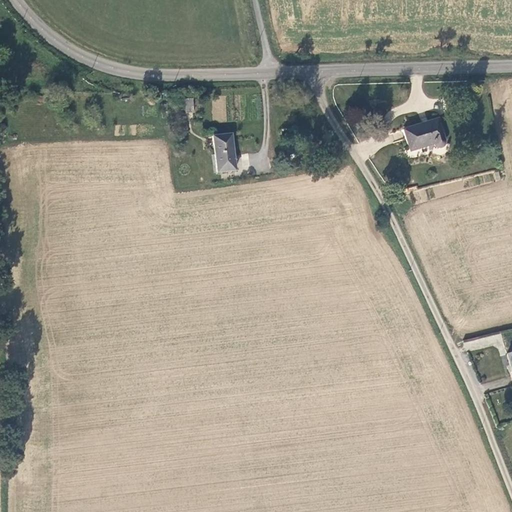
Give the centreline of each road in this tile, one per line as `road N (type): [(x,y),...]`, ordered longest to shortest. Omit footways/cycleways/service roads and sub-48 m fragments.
road 1 (unclassified): [(511,486),(428,292),(312,71)]
road 2 (tertiary): [(273,72),(110,67),(53,38),(17,0)]
road 3 (tertiary): [(511,66),(312,71)]
